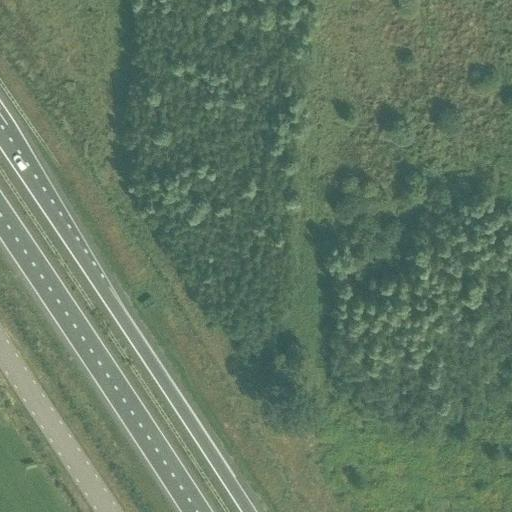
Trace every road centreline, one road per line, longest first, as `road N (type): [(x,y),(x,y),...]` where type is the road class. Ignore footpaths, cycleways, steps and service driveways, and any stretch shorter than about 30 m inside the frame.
road 1 (trunk): [(248,511),(0,139)]
road 2 (trunk): [(0,214),(197,511)]
road 3 (tertiary): [(106,511),(0,344)]
